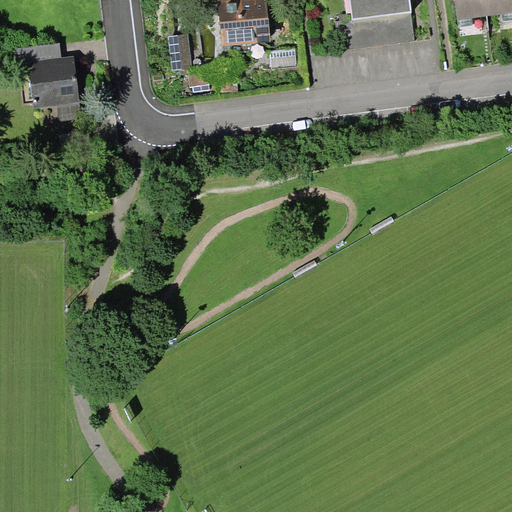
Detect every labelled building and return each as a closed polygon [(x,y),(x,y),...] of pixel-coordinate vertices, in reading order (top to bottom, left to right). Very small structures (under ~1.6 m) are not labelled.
[(354,0),(357,20),(408,13),(406,0),(354,0)] [(511,0),(452,0),(455,20),(511,12),(511,0)] [(256,39),(266,39),(263,3),(252,4),(252,1),(217,5),(220,45),(256,42),(256,39)] [(360,50),(376,48),(391,46),(407,44),(412,43),(408,13),(357,20),(332,23),(336,53),(347,52),(360,50)] [(171,69),(187,67),(184,37),(167,39),(171,69)] [(23,109),(80,102),(73,56),(61,57),(59,41),(14,47),(23,109)] [(192,105),(208,103),(205,75),(189,77),(192,105)] [(59,151),(88,147),(86,132),(57,136),(59,151)]
